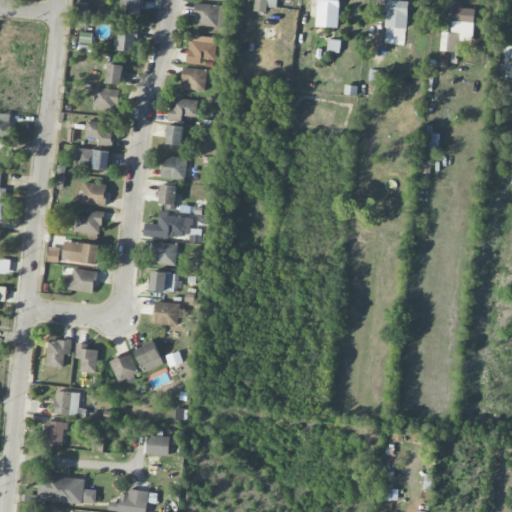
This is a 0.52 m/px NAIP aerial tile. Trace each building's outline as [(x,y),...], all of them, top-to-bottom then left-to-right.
[(142,15),(142,0),(119,0),(119,14),(142,15)] [(254,0),(254,11),(267,12),(267,8),(277,8),(277,0),(254,0)] [(339,0),(317,0),(316,27),(338,27),(339,0)] [(386,0),(385,27),(407,28),(408,0),(406,0),(386,0)] [(88,3),(77,2),(76,15),(87,16),(88,3)] [(221,27),(222,5),(195,4),(194,26),(221,27)] [(472,42),(475,8),(453,6),(450,33),(441,32),(440,51),(457,52),(458,41),(472,42)] [(135,51),(136,29),(118,28),(118,51),(135,51)] [(80,42),(92,43),(92,33),(81,32),(80,42)] [(201,59),(214,60),(217,38),(191,35),(187,63),(200,65),(201,59)] [(500,81),(511,81),(511,45),(501,45),(500,81)] [(123,66),(108,64),(106,83),(121,85),(123,66)] [(205,91),(206,69),(182,68),(181,90),(205,91)] [(367,91),(380,92),(382,71),(370,69),(367,91)] [(117,111),(118,89),(94,88),(93,109),(117,111)] [(181,116),(197,117),(197,99),(170,99),(170,120),(181,121),(181,116)] [(0,136),(9,137),(11,115),(0,113),(0,136)] [(114,124),(87,120),(84,139),(111,143),(114,124)] [(182,145),(183,126),(167,125),(167,144),(182,145)] [(428,152),(439,151),(438,133),(428,133),(428,152)] [(109,169),(110,150),(77,149),(76,168),(109,169)] [(162,177),(185,179),(186,157),(164,156),(162,177)] [(106,183),(83,183),(82,205),(106,205),(106,183)] [(159,204),(175,205),(176,186),(161,185),(159,204)] [(75,215),(74,232),(102,234),(103,211),(90,211),(90,216),(75,215)] [(144,236),(181,239),(181,234),(190,234),(192,216),(159,213),(158,224),(145,223),(144,236)] [(61,260),(98,265),(100,246),(64,241),(61,260)] [(153,264),(176,265),(177,243),(153,243),(153,264)] [(60,248),(49,246),(47,261),(58,263),(60,248)] [(10,259),(0,258),(0,275),(9,275),(10,259)] [(73,275),(66,274),(65,290),(95,293),(97,271),(74,269),(73,275)] [(176,273),(151,272),(151,291),(175,292),(176,273)] [(178,325),(178,318),(181,318),(182,303),(155,302),(154,324),(178,325)] [(64,368),(65,354),(71,355),(72,342),(49,339),(46,366),(64,368)] [(164,365),(154,341),(134,350),(144,373),(164,365)] [(75,358),(81,358),(80,372),(96,373),(98,350),(87,349),(87,344),(75,343),(75,358)] [(139,375),(130,352),(109,360),(118,383),(139,375)] [(182,363),(178,352),(167,355),(170,366),(182,363)] [(78,415),(79,392),(55,391),(54,414),(78,415)] [(65,422),(46,421),(45,444),(64,445),(65,422)] [(169,456),(169,436),(147,436),(146,455),(169,456)] [(96,504),(96,490),(84,489),(85,478),(39,476),(38,501),(96,504)] [(397,487),(384,487),(384,501),(397,501),(397,487)] [(146,511),(149,491),(129,489),(128,494),(120,493),(119,503),(109,502),(108,511),(115,511),(146,511)]
